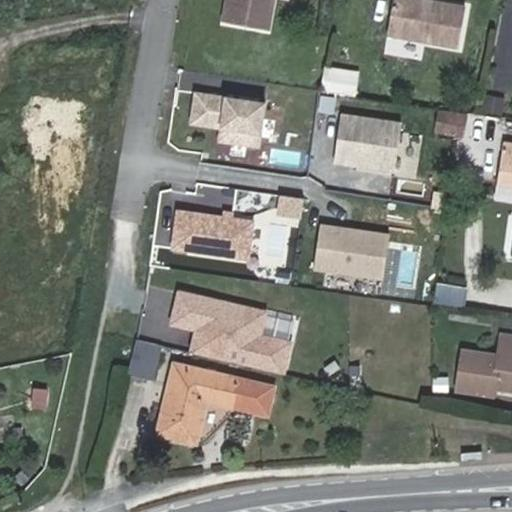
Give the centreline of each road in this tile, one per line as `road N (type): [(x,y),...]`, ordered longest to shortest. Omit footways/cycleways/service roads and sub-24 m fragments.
road 1 (residential): [(162,0),(127,208)]
road 2 (secondary): [(451,490),(300,511)]
